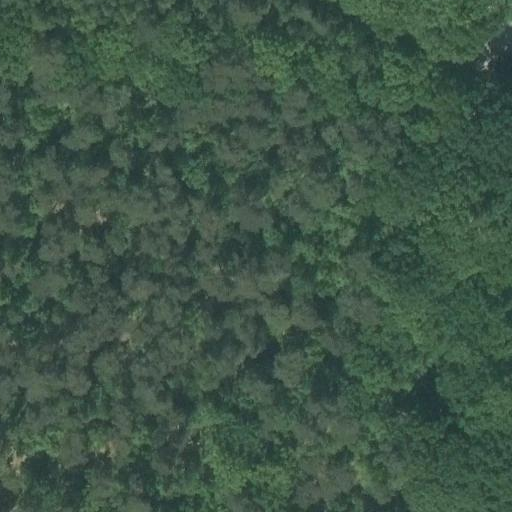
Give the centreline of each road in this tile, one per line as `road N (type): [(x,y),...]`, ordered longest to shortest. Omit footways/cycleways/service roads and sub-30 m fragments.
road 1 (track): [(482,241),(460,68)]
road 2 (track): [(245,511),(320,398)]
